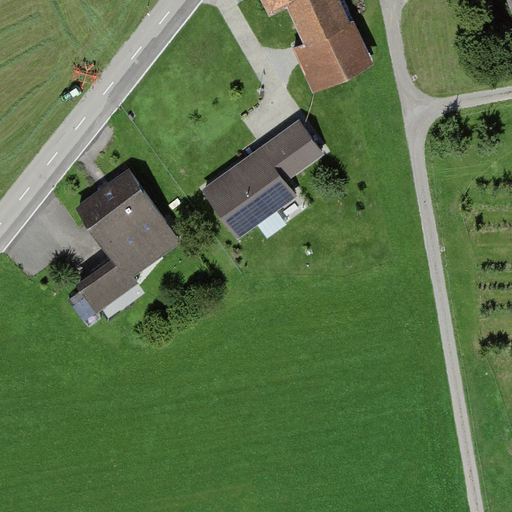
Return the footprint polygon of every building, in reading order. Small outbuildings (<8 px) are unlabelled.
[(260,0),(266,12),(291,0),(260,0)] [(348,0),(310,0),(294,7),(327,82),(376,61),(348,0)] [(323,148),(301,117),(265,143),(287,174),(323,148)] [(265,143),(204,186),(239,235),(299,192),(265,143)] [(133,167),(78,206),(125,272),(180,233),(133,167)] [(113,256),(78,280),(99,309),(133,285),(113,256)]
